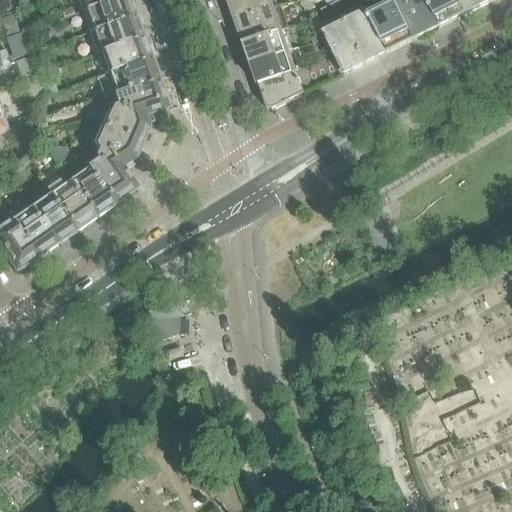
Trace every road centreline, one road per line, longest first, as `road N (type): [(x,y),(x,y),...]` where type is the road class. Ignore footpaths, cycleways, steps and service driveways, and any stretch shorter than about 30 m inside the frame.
road 1 (residential): [(319,158),(511,57)]
road 2 (residential): [(34,340),(187,238)]
road 3 (unclassified): [(290,511),(247,341)]
road 4 (residential): [(163,0),(221,164)]
road 5 (residential): [(244,148),(191,0)]
road 6 (unclassified): [(247,341),(246,213)]
